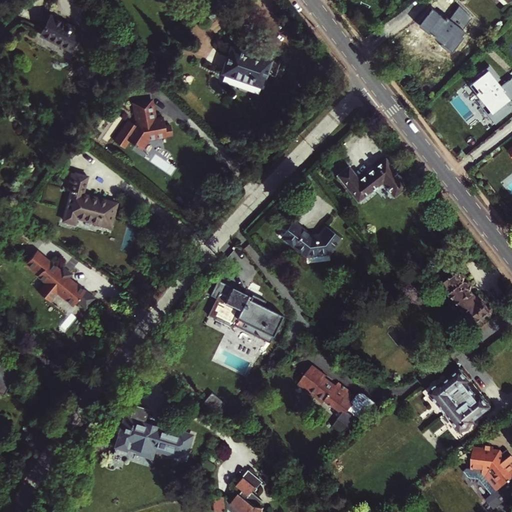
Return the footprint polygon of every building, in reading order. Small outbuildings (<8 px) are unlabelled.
[(52,16),(45,28),(42,34),(71,50),(81,32),(52,16)] [(232,47),(223,73),(261,86),(270,61),(255,55),(256,54),(232,47)] [(477,78),(471,83),(478,91),(475,93),(490,111),(486,114),(495,124),(511,111),(503,102),(507,99),(508,101),(511,98),(511,77),(501,86),(497,81),(500,79),(489,65),(475,76),(477,78)] [(154,118),(151,100),(134,103),(134,115),(136,114),(136,118),(137,121),(135,124),(128,120),(114,140),(123,147),(128,140),(140,149),(147,139),(171,134),(170,125),(164,126),(164,123),(160,124),(159,118),(154,118)] [(383,179),(395,193),(407,184),(385,156),(359,177),(349,165),(338,174),(359,198),(383,179)] [(111,227),(117,202),(83,193),(88,175),(72,172),(68,190),(73,191),(65,220),(75,223),(77,217),(111,227)] [(24,174),(15,185),(21,189),(29,178),(24,174)] [(293,220),(282,235),(305,255),(329,252),(341,236),(326,225),(320,234),(311,234),(293,220)] [(85,308),(93,300),(68,278),(67,277),(66,279),(59,273),(61,272),(60,271),(37,251),(26,263),(30,266),(29,267),(34,272),(35,271),(38,273),(37,275),(45,282),(37,291),(47,300),(56,291),(72,306),(77,301),(85,308)] [(66,279),(67,277),(68,278),(72,274),(63,267),(60,271),(61,272),(59,273),(66,279)] [(456,274),(445,283),(444,290),(474,326),(488,315),(491,315),(493,309),(490,309),(483,300),(482,301),(479,298),(476,300),(471,291),(471,286),(468,282),(464,282),(465,278),(462,274),(456,274)] [(233,287),(225,301),(241,309),(237,316),(252,324),(253,328),(258,330),(261,329),(272,335),(282,316),(233,287)] [(0,390),(4,392),(18,363),(0,354),(0,390)] [(325,374),(313,365),(300,382),(304,385),(302,387),(309,392),(310,390),(316,395),(315,397),(324,404),(325,402),(354,423),(373,407),(338,383),(335,388),(323,377),(325,374)] [(471,381),(462,370),(446,383),(444,383),(438,385),(432,393),(462,431),(471,428),(476,420),(492,406),(483,396),(481,398),(468,383),(471,381)] [(123,416),(115,444),(125,447),(126,441),(150,448),(150,446),(182,456),(188,435),(176,431),(175,433),(155,427),(156,425),(142,421),(123,416)] [(261,421),(251,423),(251,425),(252,428),(252,430),(262,429),(261,421)] [(472,466),(492,467),(505,484),(511,480),(511,481),(511,480),(511,462),(504,452),(496,451),(497,445),(486,444),(485,450),(475,449),(472,466)] [(246,477),(238,485),(252,494),(258,487),(246,477)] [(231,503),(242,511),(253,511),(256,505),(240,491),(231,503)]
